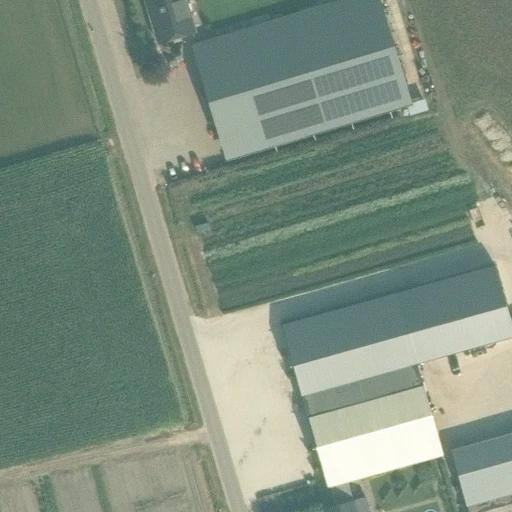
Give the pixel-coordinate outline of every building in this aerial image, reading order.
[(185,0),(149,0),(156,25),(152,26),(158,44),(195,32),(185,0)] [(376,0),(346,0),(193,46),(217,127),(398,72),(376,0)] [(397,293),(281,326),(290,357),(307,418),(423,385),(397,293)] [(369,511),(365,497),(352,500),(347,481),(442,455),(423,385),(307,418),(326,487),(329,486),(335,505),(323,509),(323,511),(369,511)] [(511,435),(451,452),(467,509),(511,496),(511,435)]
